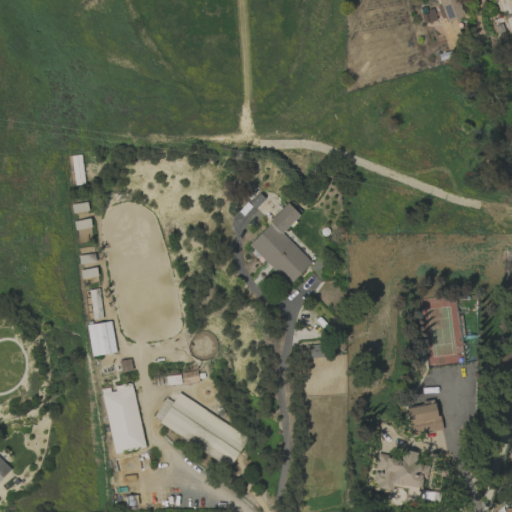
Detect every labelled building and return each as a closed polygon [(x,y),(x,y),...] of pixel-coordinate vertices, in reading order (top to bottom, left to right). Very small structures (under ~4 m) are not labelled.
[(438,0),(445,23),(462,17),(456,0),(438,0)] [(71,156),(74,185),(84,184),(81,155),(71,156)] [(87,211),(86,203),(71,204),(72,212),(87,211)] [(247,244),(287,285),(310,262),(281,233),(299,215),(287,204),(247,244)] [(82,284),(97,282),(96,268),(80,270),(82,284)] [(90,290),(91,319),(101,318),(100,289),(90,290)] [(86,325),(91,356),(115,352),(110,321),(86,325)] [(304,359),(323,357),(322,345),(303,346),(304,359)] [(511,369),(511,372),(511,385),(511,384),(511,353),(503,353),(502,369),(511,369)] [(144,448),(132,388),(101,394),(113,454),(144,448)] [(247,437),(177,394),(172,403),(165,398),(152,420),(229,467),(247,437)] [(440,431),(436,403),(406,407),(409,435),(440,431)] [(394,448),(419,453),(416,464),(429,466),(427,479),(422,478),(416,504),(405,502),(407,490),(391,487),(390,491),(376,488),(377,484),(373,483),(379,453),(392,456),(394,448)] [(0,479),(10,470),(0,460),(0,479)]
